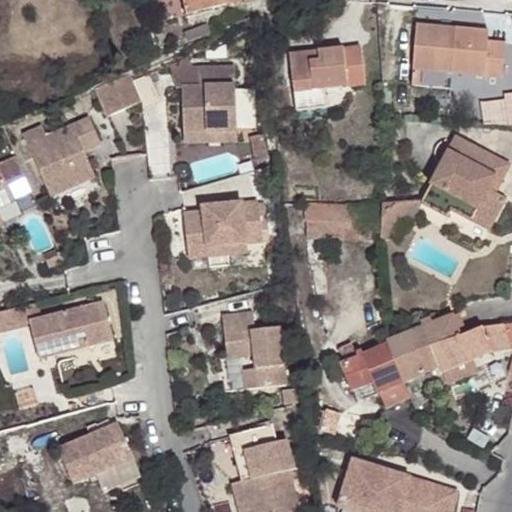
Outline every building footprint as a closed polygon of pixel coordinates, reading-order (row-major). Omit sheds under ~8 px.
[(181,0),(185,17),(210,12),(208,0),(181,0)] [(208,0),(210,12),(247,2),(247,0),(208,0)] [(413,71),(461,75),(462,57),(505,54),(506,44),(488,42),(489,32),(417,26),(413,71)] [(360,47),(321,52),(319,108),(327,108),(325,90),(365,84),(360,47)] [(319,108),(321,52),(289,56),(297,111),(319,108)] [(462,57),(461,75),(503,78),(505,54),(462,57)] [(183,131),(236,128),(232,64),(197,66),(198,83),(181,84),(183,131)] [(128,72),(114,78),(94,87),(108,116),(141,101),(128,72)] [(42,125),(23,134),(52,196),(96,176),(82,148),(100,140),(89,117),(47,137),(42,125)] [(236,139),(236,128),(183,131),(184,141),(236,139)] [(422,204),(433,210),(455,209),(458,140),(455,139),(422,204)] [(455,209),(433,210),(447,217),(450,211),(473,222),(477,215),(492,223),(506,198),(489,190),(495,179),(501,182),(510,166),(458,140),(455,209)] [(0,219),(36,202),(17,162),(0,170),(0,219)] [(188,246),(246,239),(262,237),(258,198),(202,204),(203,209),(184,210),(188,246)] [(317,207),(300,207),(302,226),(376,226),(376,209),(317,207)] [(477,215),(473,222),(488,230),(492,223),(477,215)] [(376,226),(302,226),(302,241),(376,241),(376,226)] [(247,250),(246,239),(188,246),(189,256),(247,250)] [(102,301),(28,321),(38,358),(112,338),(102,301)] [(24,306),(0,311),(0,328),(28,321),(24,306)] [(255,369),(258,387),(285,384),(279,326),(256,329),(254,312),(222,316),(227,358),(254,356),(255,369)] [(386,346),(393,362),(454,338),(446,319),(386,346)] [(511,327),(479,332),(485,349),(511,345),(511,327)] [(485,349),(479,332),(477,329),(454,338),(465,358),(467,356),(485,349)] [(393,362),(402,384),(434,370),(465,358),(454,338),(393,362)] [(367,384),(373,397),(402,384),(393,362),(386,346),(359,358),(354,359),(338,366),(350,392),(367,384)] [(465,358),(434,370),(439,381),(470,367),(467,356),(465,358)] [(244,389),(258,387),(255,369),(242,370),(244,389)] [(361,401),(373,397),(367,384),(350,392),(352,399),(361,401)] [(378,409),(408,394),(402,384),(373,397),(378,409)] [(117,421),(57,448),(72,483),(133,456),(117,421)] [(241,482),(248,511),(289,511),(298,510),(287,469),(292,468),(285,440),(276,442),(272,424),(229,435),(234,454),(245,451),(253,478),(241,482)] [(234,454),(241,482),(253,478),(245,451),(234,454)] [(397,511),(408,478),(350,461),(336,509),(347,511),(397,511)] [(450,511),(456,492),(408,478),(397,511),(450,511)] [(238,511),(248,511),(241,482),(232,484),(238,511)]
